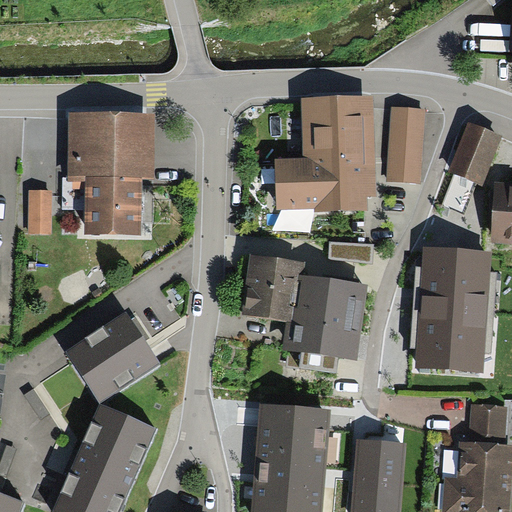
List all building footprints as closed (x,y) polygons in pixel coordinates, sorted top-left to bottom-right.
[(376,194),(374,94),(300,96),(302,155),(273,156),(274,210),(313,209),(313,211),(367,210),(367,194),(376,194)] [(425,108),(391,106),(386,179),(420,182),(425,108)] [(82,234),(140,235),(140,195),(140,180),(154,180),(155,114),(69,113),(68,181),(83,181),(82,234)] [(469,122),(449,170),(456,173),(443,205),(465,214),(477,184),(483,186),(503,136),(469,122)] [(511,186),(495,186),(491,246),(511,247),(511,186)] [(51,191),(29,190),(28,232),(49,233),(51,191)] [(373,245),(331,241),(330,261),(371,264),(373,245)] [(490,254),(423,249),(417,347),(415,365),(482,370),(490,254)] [(281,350),(289,351),(287,361),(337,369),(338,358),(358,361),(369,286),(308,277),(310,263),(250,254),(241,318),(285,325),(281,350)] [(127,313),(67,353),(100,403),(160,364),(140,332),(127,313)] [(322,511),(330,408),(260,405),(254,504),(253,511),(322,511)] [(73,471),(54,511),(120,511),(156,430),(101,406),(73,471)] [(442,511),(444,511),(507,511),(511,455),(511,445),(502,445),(505,408),(474,406),(471,444),(461,443),(458,479),(445,478),(442,511)] [(398,511),(405,441),(357,437),(355,459),(352,497),(350,511),(398,511)] [(0,511),(23,511),(26,504),(0,494),(0,511)]
